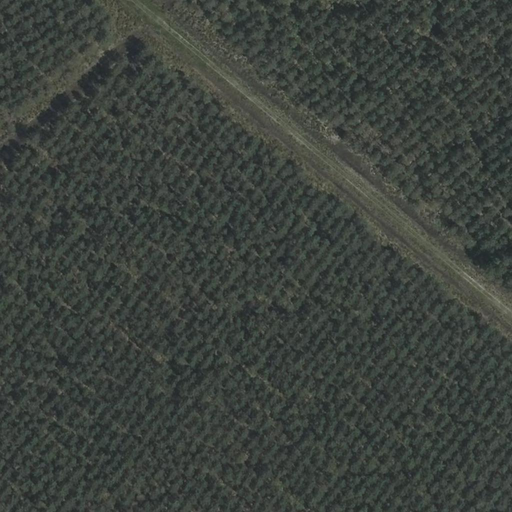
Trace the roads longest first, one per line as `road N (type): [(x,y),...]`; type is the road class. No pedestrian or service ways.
road 1 (track): [(511,312),(138,0)]
road 2 (track): [(0,155),(175,0)]
